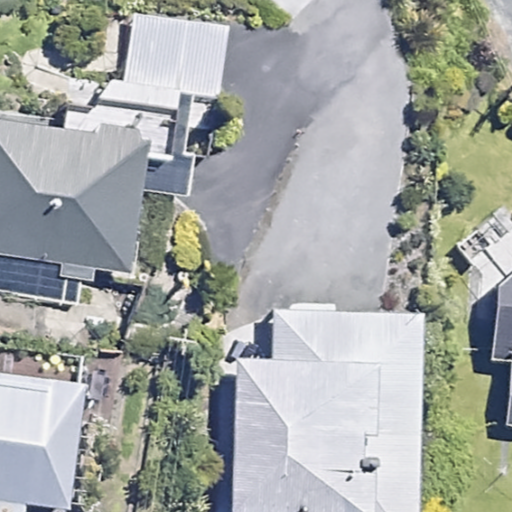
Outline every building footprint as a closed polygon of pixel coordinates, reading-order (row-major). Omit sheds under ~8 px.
[(223,23),(126,17),(122,89),(219,95),(223,23)] [(139,135),(0,117),(0,256),(121,272),(139,135)] [(511,234),(461,235),(461,412),(511,412),(511,234)] [(320,303),(203,303),(202,511),(394,511),(395,304),(320,303)] [(75,349),(0,338),(0,504),(53,511),(75,349)]
